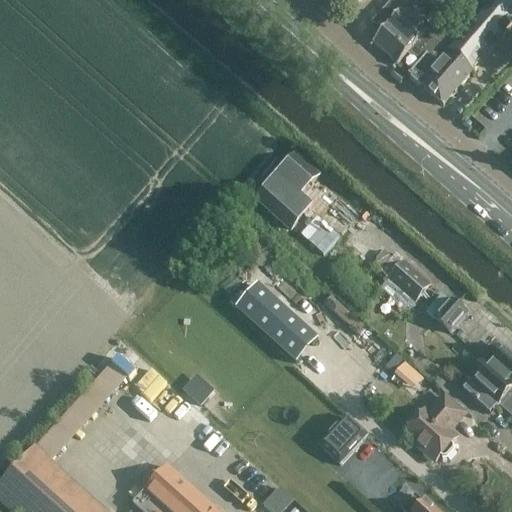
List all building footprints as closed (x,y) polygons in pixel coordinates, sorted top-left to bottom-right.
[(335,0),(350,13),(361,0),(335,0)] [(445,47),(433,37),(420,54),(426,59),(410,77),(443,107),(511,28),(511,0),(506,0),(504,3),(501,0),(442,67),(433,60),(445,47)] [(392,24),(372,46),(397,67),(413,48),(420,54),(433,37),(423,29),(415,38),(404,27),(401,31),(392,24)] [(299,159),(261,200),(293,228),(312,207),(300,196),(318,177),(299,159)] [(319,217),(302,234),(324,255),(341,237),(319,217)] [(403,265),(388,282),(415,305),(430,288),(403,265)] [(237,312),(296,365),(318,341),(258,287),(237,312)] [(433,322),(451,337),(468,317),(451,302),(433,322)] [(343,306),(336,314),(360,336),(367,328),(343,306)] [(511,357),(500,347),(486,363),(492,368),(511,386),(511,357)] [(511,386),(492,368),(486,363),(469,381),(470,383),(463,391),(490,415),(497,406),(511,419),(511,386)] [(144,387),(132,402),(149,416),(162,402),(144,387)] [(445,400),(429,418),(425,414),(405,436),(409,440),(409,443),(415,448),(418,448),(436,464),(441,459),(443,461),(447,461),(454,453),(454,449),(452,447),(456,442),(448,435),(464,417),(445,400)] [(320,448),(340,467),(367,438),(347,419),(320,448)] [(0,505),(7,511),(103,511),(37,452),(0,493),(0,505)] [(374,472),(391,488),(400,496),(417,477),(399,461),(397,463),(388,456),(374,472)] [(365,486),(372,477),(359,465),(361,462),(354,457),(344,468),(365,486)] [(214,511),(168,470),(144,497),(161,511),(214,511)] [(281,487),(264,506),(270,511),(285,511),(296,501),(281,487)] [(434,511),(427,505),(423,505),(415,498),(402,511),(434,511)]
